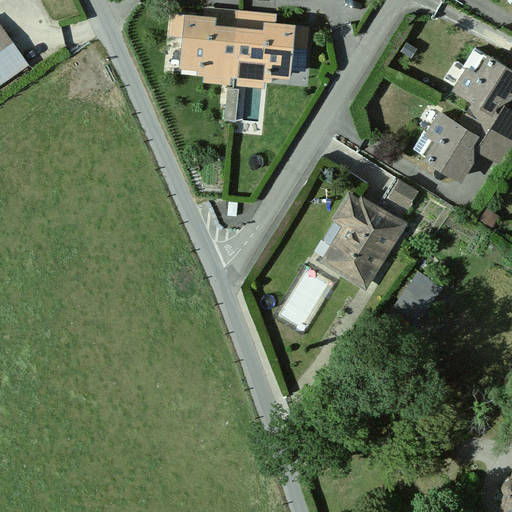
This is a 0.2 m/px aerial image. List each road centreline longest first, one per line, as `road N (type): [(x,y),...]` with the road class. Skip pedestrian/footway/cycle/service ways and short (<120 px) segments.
road 1 (residential): [(218,275),(258,227),(397,0)]
road 2 (unclassified): [(218,275),(99,0)]
road 3 (unclassified): [(301,511),(218,275)]
